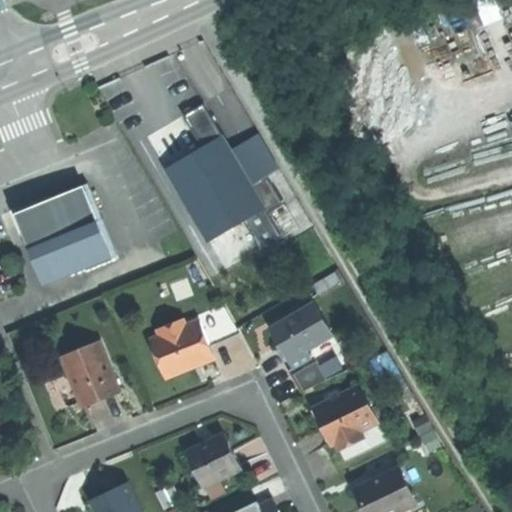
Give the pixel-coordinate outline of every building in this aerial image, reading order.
[(207,149),(228,136),(208,104),(188,116),(207,149)] [(248,221),(270,208),(256,184),(235,149),(228,136),(207,149),(197,155),(171,170),(214,241),(248,221)] [(256,136),(235,149),(256,184),(271,175),(277,171),(256,136)] [(270,208),(274,213),(289,204),(271,175),(256,184),(270,208)] [(23,217),(52,286),(123,257),(94,185),(69,195),(71,199),(57,205),(33,215),(33,214),(23,217)] [(274,213),(270,208),(248,221),(266,250),(288,237),(274,213)] [(312,352),(339,337),(320,303),(319,303),(320,305),(277,330),(276,328),(275,328),(288,351),(299,369),(316,359),(312,352)] [(206,320),(216,346),(245,334),(228,304),(204,315),(206,320)] [(216,346),(206,320),(193,326),(190,320),(165,330),(167,336),(163,338),(179,376),(202,366),(221,358),(216,346)] [(127,391),(106,341),(68,356),(88,407),(107,399),(127,391)] [(296,377),(306,395),(332,381),(322,362),(296,377)] [(342,445),(366,433),(384,424),(365,387),(320,410),(330,431),(338,446),(342,445)] [(0,442),(11,439),(0,412),(0,442)] [(432,417),(417,424),(424,437),(438,430),(432,417)] [(440,432),(427,438),(435,454),(447,448),(440,432)] [(238,451),(230,433),(192,451),(209,488),(247,470),(238,451)] [(369,439),(366,433),(342,445),(345,451),(369,439)] [(405,511),(421,504),(403,469),(359,490),(368,509),(370,511),(405,511)] [(145,511),(132,484),(131,485),(131,486),(116,494),(115,492),(96,501),(101,511),(145,511)] [(131,486),(131,485),(115,492),(116,494),(131,486)] [(277,499),(262,506),(265,511),(278,511),(282,510),(277,499)] [(278,511),(265,511),(262,506),(261,503),(241,511),(283,511),(282,510),(278,511)]
